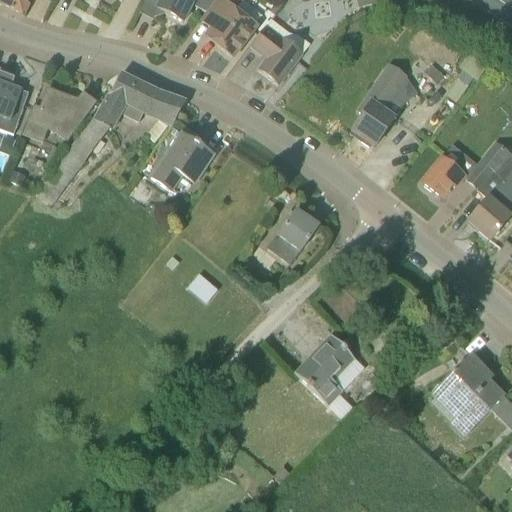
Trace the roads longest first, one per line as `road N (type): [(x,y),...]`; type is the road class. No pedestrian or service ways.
road 1 (tertiary): [(0,27),(184,84),(272,131),(382,216)]
road 2 (unclassified): [(105,511),(258,338),(382,216)]
road 3 (tertiary): [(511,321),(382,216)]
